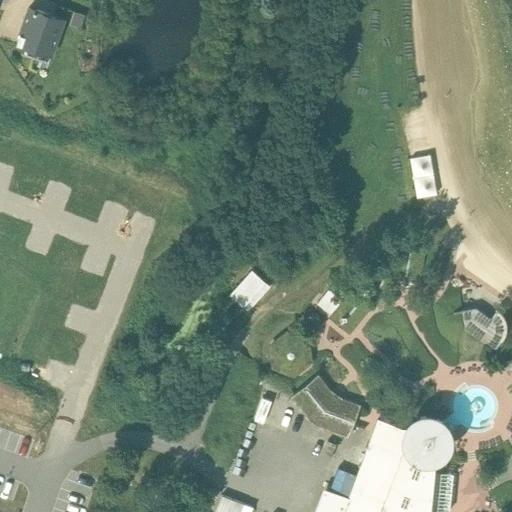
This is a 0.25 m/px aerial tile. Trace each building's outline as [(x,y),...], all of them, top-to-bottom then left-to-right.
[(63,19),(29,7),(16,43),(27,47),(24,54),(48,62),(63,19)] [(431,154),(409,157),(416,197),(438,193),(431,154)] [(421,248),(401,244),(396,275),(415,279),(421,248)] [(248,278),(233,297),(249,309),(264,290),(248,278)] [(350,295),(339,309),(332,304),(326,311),(346,328),(364,306),(350,295)] [(491,320),(476,309),(460,312),(464,330),(495,352),(501,342),(502,342),(506,334),(506,326),(503,317),(497,311),(491,320)] [(304,343),(287,336),(269,351),(271,363),(293,372),(307,360),(304,343)] [(338,399),(330,394),(326,396),(314,381),(295,396),(316,422),(346,433),(355,411),(336,404),(338,399)] [(259,395),(251,419),(286,431),(294,407),(259,395)] [(402,429),(377,419),(348,498),(328,490),(319,511),(424,511),(425,509),(449,511),(452,474),(429,472),(430,462),(438,459),(445,453),(449,444),(449,435),(445,427),(439,421),(430,417),(421,418),(413,422),(407,429),(402,429)]
